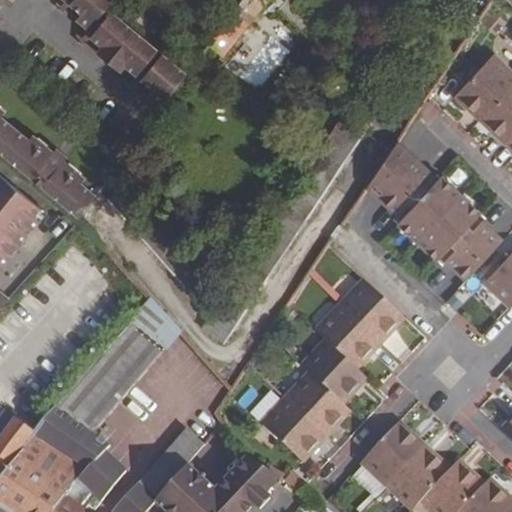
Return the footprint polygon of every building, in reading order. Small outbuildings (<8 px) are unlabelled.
[(111,0),(64,0),(93,24),(85,33),(166,101),(186,74),(106,8),(111,0)] [(223,57),(269,0),(241,0),(209,44),(223,57)] [(264,32),(233,71),(258,91),(289,51),(264,32)] [(454,97),(480,122),(511,87),(511,71),(494,54),(454,97)] [(511,87),(480,122),(506,145),(511,138),(511,87)] [(17,166),(79,219),(97,196),(61,167),(49,157),(0,117),(0,153),(16,167),(17,166)] [(202,329),(225,344),(365,132),(342,118),(202,329)] [(412,193),(421,184),(430,174),(398,142),(367,188),(397,216),(407,205),(415,196),(412,193)] [(56,149),(49,157),(61,167),(68,159),(56,149)] [(0,308),(9,299),(0,291),(0,268),(46,214),(0,175),(0,308)] [(398,224),(418,243),(462,195),(441,175),(428,190),(411,209),(398,224)] [(108,201),(204,309),(224,292),(129,183),(108,201)] [(411,209),(428,190),(421,184),(412,193),(415,196),(407,205),(411,209)] [(441,259),(470,227),(481,213),(462,195),(418,243),(438,262),(441,259)] [(445,263),(466,282),(504,241),(482,221),(474,231),(445,263)] [(445,263),(474,231),(470,227),(441,259),(445,263)] [(511,252),(483,284),(510,308),(511,305),(511,252)] [(339,304),(382,345),(406,319),(363,279),(339,304)] [(452,307),(464,295),(459,290),(446,302),(452,307)] [(130,321),(131,322),(165,349),(179,332),(150,299),(130,321)] [(325,340),(358,370),(382,345),(339,304),(315,330),(325,340)] [(83,511),(89,506),(95,511),(126,472),(106,451),(110,446),(92,434),(165,349),(131,322),(36,435),(33,438),(0,478),(0,501),(16,511),(83,511)] [(345,406),(369,380),(358,370),(325,340),(301,365),(308,372),(345,406)] [(328,437),(351,412),(345,406),(308,372),(285,398),(328,437)] [(261,424),(281,401),(270,392),(250,414),(261,424)] [(261,424),(304,463),(328,437),(285,398),(281,401),(261,424)] [(511,439),(511,416),(501,429),(511,439)] [(0,478),(33,438),(36,435),(14,419),(0,437),(0,478)] [(362,466),(387,488),(426,446),(401,422),(361,465),(362,466)] [(112,511),(145,511),(155,502),(187,465),(205,445),(187,429),(140,484),(139,483),(112,511)] [(411,511),(412,511),(421,503),(451,470),(426,446),(387,488),(411,511)] [(247,511),(281,478),(248,457),(215,491),(187,465),(155,502),(167,511),(247,511)] [(429,511),(460,511),(486,484),(461,460),(451,470),(421,503),(429,511)] [(387,488),(362,466),(354,476),(378,498),(387,488)] [(287,481),(300,492),(308,483),(294,472),(287,481)] [(460,511),(508,511),(511,508),(511,497),(492,479),(486,484),(460,511)]
